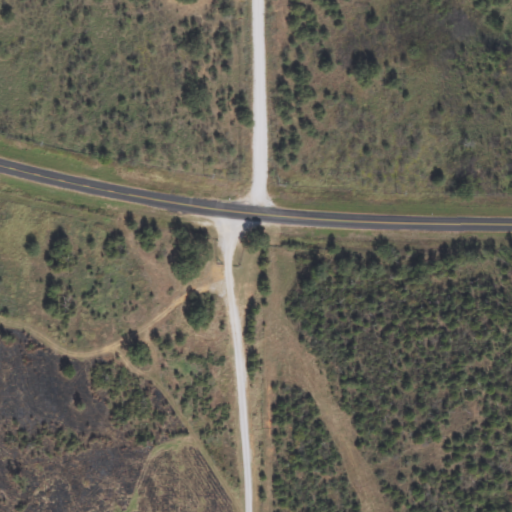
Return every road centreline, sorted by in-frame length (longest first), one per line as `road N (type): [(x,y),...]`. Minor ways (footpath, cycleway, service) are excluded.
road 1 (secondary): [(0,167),(190,208),(511,225)]
road 2 (residential): [(251,212),(247,0)]
